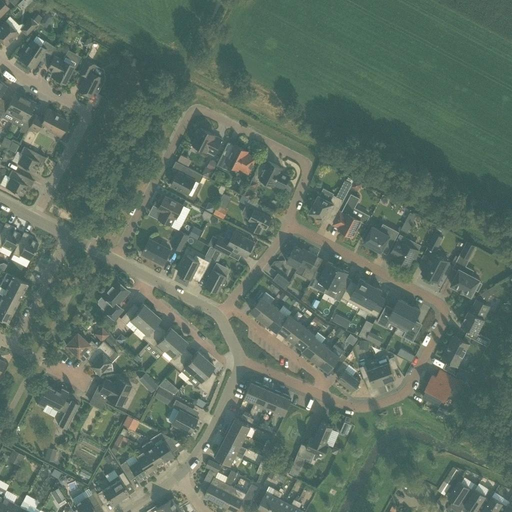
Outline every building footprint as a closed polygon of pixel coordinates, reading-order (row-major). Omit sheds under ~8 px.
[(0,0),(0,15),(8,8),(0,0)] [(46,12),(43,18),(49,22),(53,16),(46,12)] [(33,21),(36,23),(41,18),(38,15),(33,21)] [(0,40),(6,46),(18,33),(21,29),(24,25),(23,23),(18,25),(9,16),(5,20),(0,26),(0,40)] [(31,18),(24,25),(21,29),(26,34),(37,24),(36,23),(33,21),(31,18)] [(40,57),(46,62),(54,47),(45,40),(41,46),(32,40),(20,58),(33,67),(40,57)] [(60,54),(63,47),(59,44),(55,51),(60,54)] [(54,56),(47,69),(55,74),(53,78),(65,84),(73,67),(75,68),(79,59),(66,53),(62,60),(54,56)] [(119,64),(117,56),(109,58),(111,66),(119,64)] [(78,91),(91,97),(101,77),(90,72),(94,65),(86,60),(79,73),(86,76),(78,91)] [(15,118),(26,98),(15,92),(10,101),(9,104),(4,100),(0,106),(0,119),(1,117),(12,123),(15,118)] [(26,98),(15,118),(23,122),(19,130),(25,133),(29,127),(36,114),(35,114),(34,117),(29,115),(35,103),(26,98)] [(56,113),(48,109),(43,118),(36,114),(29,127),(37,132),(40,125),(60,136),(67,121),(55,115),(56,113)] [(215,154),(222,139),(215,136),(215,135),(214,134),(213,136),(210,134),(210,133),(201,128),(200,129),(198,129),(196,130),(195,132),(195,134),(197,136),(192,144),(207,151),(215,154)] [(15,151),(19,143),(4,136),(0,143),(15,151)] [(243,151),(244,149),(235,145),(230,156),(223,153),(216,165),(223,169),(226,163),(238,169),(239,170),(239,169),(248,173),(256,158),(243,151)] [(18,163),(34,172),(37,166),(41,166),(46,158),(24,146),(20,153),(23,154),(18,163)] [(177,160),(188,165),(191,158),(180,153),(177,160)] [(210,160),(207,167),(213,170),(217,163),(210,160)] [(256,172),(252,179),(259,182),(260,179),(273,186),(274,184),(283,189),(290,176),(280,172),(281,170),(278,168),(279,166),(269,161),(262,175),(256,172)] [(214,170),(213,170),(207,167),(206,166),(202,174),(210,178),(214,170)] [(203,175),(190,168),(186,175),(178,171),(171,185),(188,194),(187,197),(193,199),(195,198),(202,186),(201,183),(199,183),(203,175)] [(25,189),(29,190),(33,181),(12,170),(8,176),(10,177),(5,187),(22,196),(25,189)] [(362,184),(355,180),(351,187),(358,191),(362,184)] [(352,184),(346,181),(343,188),(348,191),(352,184)] [(247,190),(244,196),(251,200),(253,195),(252,193),(247,190)] [(340,211),(333,224),(340,228),(339,229),(353,236),(361,221),(365,223),(369,216),(354,208),(359,198),(351,194),(341,212),(340,211)] [(262,206),(251,200),(244,196),(241,195),(238,201),(245,206),(255,211),(251,220),(248,226),(261,233),(264,227),(266,228),(271,217),(260,211),(262,206)] [(329,211),(336,215),(343,201),(333,195),(330,201),(318,195),(315,201),(314,200),(311,205),(313,206),(310,212),(318,216),(317,218),(324,221),(329,211)] [(162,213),(159,220),(171,226),(175,217),(176,218),(183,205),(165,196),(159,209),(165,212),(164,214),(162,213)] [(206,210),(212,213),(215,206),(209,203),(206,210)] [(224,207),(218,205),(213,213),(224,218),(226,214),(224,207)] [(400,205),(397,213),(405,216),(409,209),(400,205)] [(407,233),(416,215),(410,212),(401,230),(407,233)] [(11,251),(20,234),(13,231),(14,227),(5,222),(0,232),(0,247),(1,248),(2,246),(11,251)] [(401,228),(399,227),(396,231),(383,224),(379,230),(372,226),(364,242),(381,252),(387,242),(392,245),(401,228)] [(189,235),(198,239),(202,231),(194,227),(189,235)] [(234,232),(230,241),(224,238),(220,236),(214,248),(228,255),(232,249),(247,256),(249,252),(251,253),(254,247),(252,246),(254,242),(242,235),(243,233),(236,230),(235,232),(234,232)] [(180,231),(172,246),(181,251),(189,235),(180,231)] [(32,236),(23,232),(12,254),(19,257),(20,255),(29,260),(38,243),(32,240),(32,236)] [(435,232),(428,247),(435,251),(443,236),(435,232)] [(400,235),(394,246),(390,255),(396,258),(395,259),(408,266),(413,257),(415,258),(419,250),(411,246),(413,242),(400,235)] [(149,239),(142,253),(163,264),(170,250),(149,239)] [(467,241),(459,255),(469,260),(477,246),(467,241)] [(297,269),(300,264),(307,250),(306,252),(302,250),(295,246),(291,253),(289,252),(286,258),(287,259),(286,262),(297,269)] [(318,256),(307,250),(300,264),(306,268),(302,275),(311,280),(317,271),(319,267),(313,264),(318,256)] [(432,253),(422,273),(438,282),(449,261),(432,253)] [(187,255),(178,272),(191,279),(194,274),(201,278),(205,269),(209,262),(197,255),(195,256),(194,258),(187,255)] [(218,271),(214,269),(217,262),(211,259),(209,262),(205,269),(211,272),(204,286),(218,293),(222,286),(223,287),(224,286),(226,283),(226,281),(224,281),(227,276),(218,271)] [(326,290),(339,266),(338,266),(338,267),(328,261),(322,273),(317,271),(311,280),(309,285),(314,287),(318,281),(328,286),(326,290)] [(479,281),(480,280),(471,275),(474,270),(465,265),(462,270),(459,269),(451,285),(471,296),(474,289),(478,291),(482,283),(479,281)] [(339,266),(326,290),(328,286),(338,291),(336,295),(342,298),(348,287),(342,284),(348,272),(339,267),(339,266)] [(6,273),(1,283),(22,294),(27,284),(6,273)] [(278,273),(273,280),(286,289),(290,282),(278,273)] [(359,307),(371,284),(360,278),(357,284),(351,281),(342,298),(348,301),(359,307)] [(115,280),(101,295),(111,304),(104,311),(113,319),(122,309),(116,304),(128,291),(115,280)] [(17,303),(22,294),(1,283),(0,284),(0,294),(2,296),(17,303)] [(377,316),(386,299),(380,295),(382,290),(371,284),(359,307),(377,316)] [(487,290),(490,295),(498,291),(497,289),(495,285),(487,290)] [(259,318),(271,303),(263,296),(265,293),(260,290),(253,299),(257,303),(251,311),(259,318)] [(283,293),(280,297),(285,302),(289,297),(283,293)] [(2,296),(0,299),(0,306),(12,313),(17,303),(2,296)] [(397,327),(409,305),(398,299),(392,311),(385,307),(377,322),(387,328),(389,323),(397,327)] [(463,321),(461,325),(477,334),(484,319),(483,318),(490,306),(476,299),(470,311),(468,310),(466,315),(465,315),(462,320),(463,321)] [(268,325),(280,310),(271,303),(259,318),(268,325)] [(138,327),(151,311),(143,304),(139,308),(133,304),(121,318),(126,323),(130,320),(138,327)] [(409,305),(397,327),(405,331),(403,336),(413,342),(421,326),(414,322),(420,310),(409,305)] [(0,318),(7,322),(12,313),(0,306),(0,318)] [(277,331),(278,330),(289,315),(288,316),(280,310),(268,325),(277,331)] [(148,343),(161,328),(156,323),(160,319),(151,311),(138,327),(146,334),(142,337),(148,343)] [(278,330),(287,336),(298,321),(289,315),(278,330)] [(351,321),(344,317),(340,325),(347,328),(351,321)] [(107,330),(113,323),(107,318),(101,324),(107,330)] [(306,328),(298,321),(287,336),(295,343),(306,328)] [(165,350),(178,335),(170,327),(166,332),(161,328),(148,343),(153,347),(157,343),(165,350)] [(340,327),(336,333),(341,336),(345,331),(340,327)] [(102,341),(103,341),(109,335),(101,328),(95,334),(102,341)] [(303,349),(315,334),(306,328),(295,343),(303,349)] [(369,332),(362,328),(358,335),(365,339),(369,332)] [(83,362),(86,359),(97,346),(91,340),(88,343),(77,333),(76,334),(74,332),(69,337),(71,339),(66,345),(75,354),(74,355),(83,362)] [(374,334),(369,332),(365,339),(371,342),(374,334)] [(126,339),(120,334),(115,340),(121,345),(126,339)] [(311,357),(322,343),(314,336),(315,335),(315,334),(303,349),(302,351),(311,357)] [(346,339),(353,344),(357,339),(350,334),(346,339)] [(491,340),(481,334),(478,341),(488,346),(491,340)] [(116,341),(110,335),(105,340),(111,346),(116,341)] [(175,366),(188,351),(183,347),(187,342),(178,335),(165,350),(173,357),(169,361),(175,366)] [(469,343),(454,335),(441,358),(457,366),(469,343)] [(369,341),(360,340),(359,347),(359,349),(368,350),(368,347),(369,341)] [(103,341),(102,341),(97,346),(86,359),(92,364),(90,365),(94,369),(95,373),(98,373),(99,374),(100,373),(112,370),(111,361),(108,359),(114,351),(103,341)] [(331,349),(322,343),(311,357),(320,364),(331,349)] [(339,366),(344,360),(347,357),(342,353),(344,351),(335,344),(331,349),(320,364),(328,371),(335,363),(339,366)] [(344,360),(348,364),(354,356),(352,350),(347,357),(344,360)] [(192,374),(206,359),(197,351),(193,356),(188,351),(175,366),(181,371),(184,367),(192,374)] [(411,353),(407,360),(411,362),(415,355),(411,353)] [(376,359),(378,366),(385,385),(393,382),(393,380),(396,379),(392,370),(398,368),(394,356),(389,358),(388,355),(376,359)] [(206,359),(192,374),(200,381),(197,385),(207,394),(215,375),(210,371),(214,366),(206,359)] [(348,364),(344,360),(339,366),(337,370),(341,373),(338,378),(353,390),(360,380),(345,369),(349,364),(348,364)] [(364,378),(369,376),(373,387),(376,386),(377,387),(385,385),(378,366),(367,370),(365,365),(360,367),(364,378)] [(455,376),(468,382),(472,373),(460,367),(455,376)] [(425,388),(427,389),(423,397),(438,405),(442,397),(445,398),(452,386),(455,388),(459,380),(440,370),(436,377),(432,375),(425,388)] [(157,386),(144,373),(138,379),(151,392),(157,386)] [(105,379),(99,391),(108,395),(107,398),(121,405),(122,403),(124,404),(128,397),(126,396),(131,385),(117,378),(114,384),(105,379)] [(244,397),(255,402),(262,384),(255,381),(255,383),(251,382),(244,397)] [(255,402),(265,406),(271,390),(268,389),(269,387),(262,384),(255,402)] [(66,429),(78,405),(70,400),(69,403),(64,401),(68,392),(61,388),(59,392),(46,385),(36,404),(43,408),(46,403),(52,406),(51,407),(58,410),(59,409),(64,412),(58,425),(66,429)] [(154,397),(159,400),(162,395),(169,399),(172,394),(159,387),(154,397)] [(265,406),(274,410),(282,393),(275,390),(275,392),(271,390),(265,406)] [(289,395),(282,393),(274,410),(285,415),(292,399),(288,397),(289,395)] [(206,402),(198,398),(194,403),(203,408),(206,402)] [(179,410),(171,424),(189,433),(196,419),(184,412),(187,406),(175,399),(172,406),(179,410)] [(440,407),(437,412),(447,417),(450,412),(440,407)] [(123,424),(129,427),(133,419),(127,416),(123,424)] [(228,427),(245,436),(251,426),(235,418),(233,421),(232,420),(228,427)] [(322,421),(314,438),(325,443),(333,426),(322,421)] [(344,421),(340,432),(345,435),(350,424),(344,421)] [(240,445),(245,436),(228,427),(225,433),(227,434),(225,437),(240,445)] [(126,437),(124,436),(119,434),(114,443),(121,447),(123,444),(126,437)] [(219,446),(236,455),(240,445),(225,437),(224,440),(222,440),(219,446)] [(329,444),(325,443),(314,438),(311,437),(307,446),(301,444),(297,455),(302,457),(311,461),(315,452),(324,455),(329,444)] [(165,441),(163,440),(154,446),(164,461),(173,455),(171,452),(176,449),(171,440),(168,439),(165,441)] [(151,440),(141,446),(147,454),(155,467),(164,461),(154,446),(151,440)] [(110,450),(112,451),(115,453),(119,446),(114,443),(110,450)] [(147,454),(141,446),(142,448),(133,453),(137,460),(147,475),(157,469),(155,467),(147,454)] [(230,465),(236,455),(219,446),(215,452),(217,453),(215,457),(230,465)] [(18,465),(24,455),(13,448),(7,458),(18,465)] [(53,462),(55,454),(46,451),(44,459),(53,462)] [(120,464),(123,469),(130,480),(135,477),(138,481),(147,475),(137,460),(129,466),(126,461),(120,464)] [(218,472),(221,466),(218,465),(209,460),(206,466),(210,468),(215,471),(218,472)] [(293,464),(289,473),(297,476),(301,467),(293,464)] [(114,469),(104,474),(108,480),(117,475),(114,469)] [(215,501),(226,507),(236,488),(231,485),(237,473),(231,470),(228,477),(225,482),(215,501)] [(276,481),(277,480),(280,474),(272,470),(268,477),(276,481)] [(124,485),(129,482),(123,472),(118,475),(118,476),(109,481),(111,485),(120,499),(129,493),(124,485)] [(65,477),(62,476),(60,477),(58,480),(60,483),(62,484),(65,483),(67,480),(65,477)] [(215,501),(225,482),(215,477),(214,477),(204,496),(215,501)] [(463,497),(468,500),(474,490),(469,488),(469,487),(459,480),(448,497),(453,501),(451,503),(457,507),(463,497)] [(252,484),(251,484),(250,487),(248,491),(254,494),(258,487),(252,484)] [(96,494),(103,504),(108,501),(111,505),(120,499),(111,485),(96,494)] [(235,511),(236,511),(242,502),(247,493),(236,488),(226,507),(235,511)] [(492,496),(495,491),(490,488),(489,489),(487,493),(492,496)] [(266,511),(267,511),(279,491),(275,489),(272,495),(266,492),(258,507),(266,511)] [(468,511),(475,511),(478,507),(483,510),(492,496),(487,493),(486,495),(476,489),(474,491),(474,490),(468,500),(464,506),(469,509),(468,511)] [(16,511),(19,506),(2,497),(5,491),(0,500),(0,511),(16,511)] [(103,504),(96,494),(95,491),(92,493),(91,493),(98,503),(100,506),(103,504)] [(267,511),(280,511),(285,502),(280,499),(283,493),(279,491),(267,511)] [(98,503),(91,493),(74,504),(79,511),(95,511),(92,507),(98,503)] [(503,511),(507,506),(497,500),(492,496),(483,510),(481,511),(503,511)] [(66,503),(62,497),(56,501),(60,507),(66,503)] [(156,509),(158,511),(172,511),(179,508),(177,505),(176,505),(172,499),(156,509)] [(292,511),(298,501),(294,499),(291,505),(285,502),(280,511),(292,511)] [(511,511),(511,500),(510,503),(510,502),(507,506),(503,511),(511,511)] [(39,511),(40,510),(23,501),(19,506),(16,511),(39,511)] [(298,501),(292,511),(304,511),(305,511),(299,509),(302,503),(298,501)]
